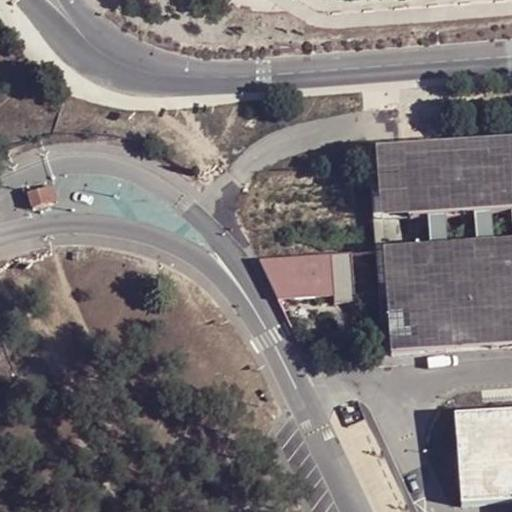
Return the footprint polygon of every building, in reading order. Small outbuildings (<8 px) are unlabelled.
[(511,143),(368,154),(370,168),(511,156),(511,143)] [(384,359),(511,349),(511,156),(370,168),(384,359)] [(57,187),(30,194),(34,211),(61,204),(57,187)] [(351,259),(259,265),(282,302),(334,299),(334,304),(353,303),(351,259)] [(511,412),(450,416),(456,510),(511,505),(511,412)]
